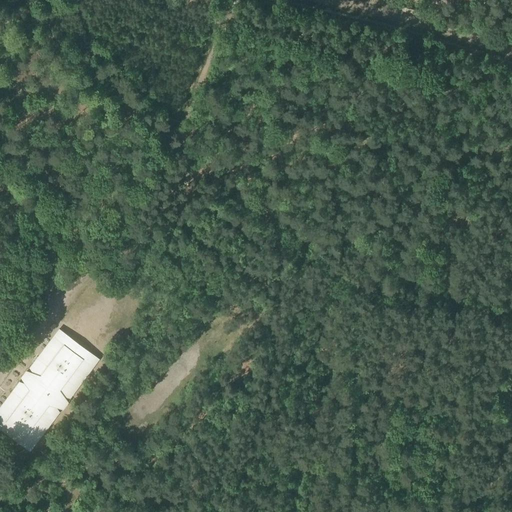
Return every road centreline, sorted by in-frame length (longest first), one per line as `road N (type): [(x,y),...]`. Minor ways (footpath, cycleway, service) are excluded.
road 1 (track): [(447,511),(446,294),(347,278),(343,511)]
road 2 (track): [(0,381),(175,136)]
road 3 (track): [(321,0),(430,24),(511,54)]
road 4 (track): [(175,136),(235,0)]
road 5 (track): [(102,240),(0,147)]
road 6 (track): [(452,232),(446,294),(511,309)]
